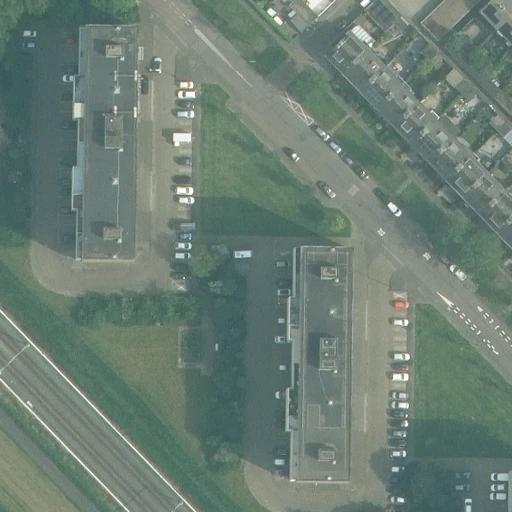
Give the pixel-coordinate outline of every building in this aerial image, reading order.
[(318,19),(299,0),(296,0),(289,7),(309,27),(318,19)] [(402,17),(390,6),(384,0),(376,0),(372,4),(393,26),(402,17)] [(469,12),(457,0),(446,0),(444,2),(461,20),(469,12)] [(477,4),(472,0),(457,0),(469,12),(477,4)] [(495,32),(511,15),(511,1),(511,0),(491,0),(477,14),(495,32)] [(461,20),(444,2),(436,10),(453,27),(461,20)] [(453,27),(436,10),(429,17),(446,35),(453,27)] [(511,49),(511,48),(511,15),(495,32),(511,49)] [(400,33),(409,25),(402,17),(393,26),(400,33)] [(446,35),(429,17),(421,25),(438,42),(446,35)] [(367,53),(374,46),(356,27),(348,34),(323,59),(342,79),(367,53)] [(136,31),(83,31),(82,108),(103,108),(103,96),(135,96),(136,31)] [(467,58),(453,43),(450,40),(443,47),(459,65),(467,58)] [(427,61),(436,53),(429,46),(420,54),(427,61)] [(358,96),(384,71),(367,53),(342,79),(358,96)] [(434,68),(443,60),(436,53),(427,61),(434,68)] [(484,75),(468,59),(467,58),(459,65),(476,82),(484,75)] [(375,113),(400,88),(384,71),(358,96),(375,113)] [(500,92),(491,82),(484,75),(476,82),(493,99),(500,92)] [(462,97),(470,88),(463,81),(454,89),(462,97)] [(392,130),(417,105),(400,88),(375,113),(392,130)] [(468,104),(477,95),(470,88),(462,97),(468,104)] [(511,114),(511,104),(501,93),(500,92),(493,99),(510,117),(511,114)] [(103,108),(82,108),(81,199),(102,199),(103,186),(133,186),(135,96),(103,96),(103,108)] [(409,148),(434,123),(417,105),(392,130),(409,148)] [(409,148),(427,166),(452,142),(459,135),(442,116),(434,123),(409,148)] [(496,132),(505,124),(497,116),(489,125),(496,132)] [(503,139),(511,131),(505,124),(496,132),(503,139)] [(443,184),(469,159),(452,142),(427,166),(443,184)] [(460,201),(486,176),(469,159),(443,184),(460,201)] [(478,219),(503,194),(486,176),(460,201),(478,219)] [(81,199),(80,263),(132,264),(133,186),(103,186),(102,199),(81,199)] [(494,236),(511,218),(511,188),(510,187),(503,194),(478,219),(494,236)] [(511,254),(511,218),(494,236),(511,254)] [(349,252),(297,251),(296,329),(317,329),(317,316),(348,317),(349,252)] [(317,329),(296,329),(295,419),(316,420),(316,407),(347,407),(348,317),(317,316),(317,329)] [(294,484),(346,485),(347,407),(316,407),(316,420),(295,419),(294,484)]
